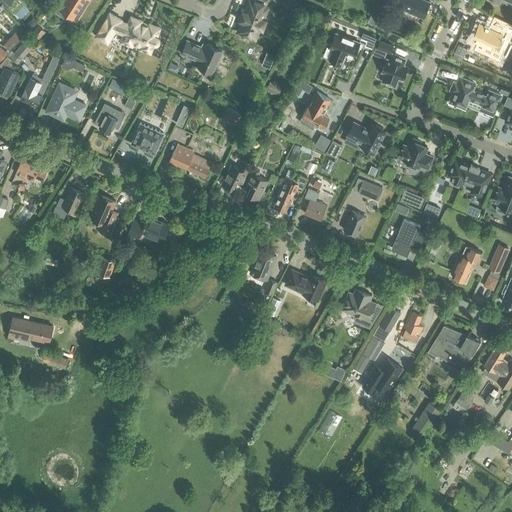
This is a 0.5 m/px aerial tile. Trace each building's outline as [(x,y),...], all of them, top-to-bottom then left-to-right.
[(0,0),(0,9),(4,6),(5,7),(11,0),(0,0)] [(44,0),(40,8),(45,12),(51,0),(44,0)] [(60,9),(57,13),(64,18),(67,14),(69,10),(77,15),(86,0),(63,0),(58,8),(60,9)] [(267,19),(264,18),(268,7),(265,6),(267,0),(252,0),(252,1),(249,0),(245,11),(242,9),(238,20),(241,21),(237,32),(255,39),(260,28),(263,29),(267,19)] [(397,0),(395,5),(422,17),(429,2),(425,0),(397,0)] [(292,8),(288,17),(295,19),(298,10),(292,8)] [(156,43),(158,43),(159,41),(159,39),(159,37),(157,36),(160,27),(149,23),(142,20),(131,16),(127,24),(120,22),(121,19),(110,12),(96,35),(108,42),(114,31),(124,34),(121,41),(151,52),(154,43),(156,43)] [(372,12),(368,21),(376,25),(380,15),(372,12)] [(474,30),(471,36),(473,37),(472,39),(478,41),(475,47),(484,51),(487,45),(501,52),(511,29),(511,24),(494,16),(489,27),(479,23),(475,31),(474,30)] [(29,21),(23,28),(27,32),(34,25),(29,21)] [(38,25),(31,33),(38,40),(42,35),(39,32),(43,28),(38,25)] [(21,26),(3,44),(10,50),(27,32),(23,28),(21,26)] [(358,49),(357,48),(360,42),(353,40),(353,39),(343,35),(335,32),(330,47),(333,49),(329,59),(341,64),(345,54),(354,57),(354,55),(356,56),(358,49)] [(365,45),(372,48),(375,38),(363,33),(361,38),(367,41),(365,45)] [(11,51),(8,54),(18,63),(34,46),(27,39),(14,53),(11,51)] [(376,47),(373,54),(385,58),(387,52),(390,53),(393,45),(380,39),(376,48),(376,47)] [(201,46),(187,40),(181,52),(200,60),(197,65),(201,67),(201,68),(207,71),(208,70),(212,72),(216,63),(218,64),(222,57),(219,56),(220,54),(223,49),(218,47),(208,43),(207,44),(202,42),(201,46)] [(271,67),(276,53),(267,50),(263,64),(271,67)] [(398,78),(402,79),(407,66),(403,65),(406,58),(393,53),(390,60),(386,58),(381,71),(385,73),(382,81),(395,86),(398,78)] [(0,88),(8,93),(18,74),(12,70),(17,64),(8,56),(8,55),(0,64),(0,66),(5,68),(0,78),(0,88)] [(36,106),(45,85),(57,57),(52,55),(41,78),(31,74),(30,78),(29,77),(19,99),(36,106)] [(66,56),(61,66),(67,69),(68,66),(71,65),(73,66),(76,60),(66,56)] [(113,77),(108,86),(124,95),(129,86),(113,77)] [(453,81),(449,90),(453,92),(451,99),(454,101),(454,102),(456,102),(456,101),(466,106),(467,104),(493,114),(501,95),(489,90),(487,95),(473,89),(475,83),(460,77),(457,83),(453,81)] [(282,87),(270,81),(266,89),(278,95),(282,87)] [(53,112),(52,114),(61,118),(64,112),(79,119),(86,105),(71,98),(75,89),(60,82),(47,109),(53,112)] [(329,117),(322,113),(331,99),(317,91),(302,117),(315,125),(316,123),(323,127),(329,117)] [(129,96),(126,104),(134,107),(137,99),(129,96)] [(104,102),(94,122),(100,125),(99,127),(110,133),(113,126),(118,128),(121,121),(125,113),(104,102)] [(240,114),(227,107),(222,118),(235,125),(240,114)] [(182,125),(187,114),(182,112),(176,123),(182,125)] [(361,145),(374,151),(385,131),(382,129),(383,128),(375,124),(375,125),(372,124),(369,129),(354,121),(347,134),(362,142),(361,145)] [(131,143),(155,153),(164,133),(140,122),(131,143)] [(324,150),(330,138),(322,134),(316,145),(324,150)] [(419,169),(419,167),(427,170),(433,156),(425,153),(427,146),(419,143),(420,141),(413,139),(410,147),(404,145),(400,153),(406,156),(404,161),(410,163),(409,165),(410,168),(410,170),(412,171),(415,172),(417,171),(419,169)] [(333,140),(327,151),(336,155),(342,144),(333,140)] [(170,159),(170,160),(183,166),(203,175),(205,176),(211,162),(193,153),(194,151),(177,143),(177,145),(170,159)] [(288,159),(294,162),(301,146),(297,144),(293,152),(292,152),(288,159)] [(321,153),(302,145),(301,149),(320,157),(321,153)] [(473,189),(483,193),(490,173),(479,169),(480,167),(471,164),(470,165),(454,159),(450,170),(454,171),(451,180),(461,184),(462,182),(474,186),(473,189)] [(45,172),(20,161),(14,174),(31,181),(32,177),(41,181),(45,172)] [(237,176),(243,178),(247,167),(240,163),(236,171),(229,167),(221,181),(231,187),(237,176)] [(247,178),(253,181),(247,193),(257,198),(267,178),(257,173),(258,170),(253,167),(247,178)] [(277,194),(272,206),(284,211),(295,188),(300,190),(306,177),(293,171),(289,179),(283,176),(276,193),(277,194)] [(498,187),(493,200),(499,203),(497,206),(497,209),(498,211),(500,212),(503,213),(505,212),(507,210),(509,210),(511,210),(511,177),(509,176),(504,189),(498,187)] [(382,187),(364,179),(359,188),(378,197),(382,187)] [(316,180),(313,185),(319,188),(321,182),(316,180)] [(307,186),(304,195),(309,198),(304,212),(319,218),(324,204),(314,200),(318,191),(307,186)] [(75,212),(83,193),(70,187),(62,207),(57,205),(53,212),(63,217),(67,209),(75,212)] [(405,189),(401,199),(412,203),(412,204),(420,207),(424,197),(416,193),(416,194),(405,189)] [(6,209),(5,208),(9,199),(0,195),(0,218),(1,216),(3,217),(6,209)] [(99,195),(89,218),(99,222),(96,228),(108,234),(117,213),(117,212),(111,210),(115,201),(99,195)] [(23,206),(15,217),(25,224),(32,215),(37,206),(32,203),(28,209),(23,206)] [(427,203),(424,211),(437,216),(440,208),(427,203)] [(466,211),(479,215),(482,207),(469,203),(466,211)] [(342,229),(356,235),(365,215),(351,209),(342,229)] [(134,218),(128,233),(134,236),(139,237),(141,232),(152,236),(150,242),(158,245),(160,240),(161,240),(168,224),(146,215),(143,222),(134,218)] [(395,238),(394,241),(396,241),(393,248),(400,251),(399,252),(407,256),(410,248),(409,248),(411,245),(419,249),(426,233),(418,230),(420,225),(404,218),(399,231),(396,239),(395,238)] [(452,275),(465,280),(474,259),(478,261),(482,252),(469,246),(466,245),(462,254),(461,254),(459,260),(457,259),(454,265),(456,266),(452,275)] [(499,245),(495,254),(497,254),(492,267),(499,271),(508,249),(499,245)] [(248,273),(265,279),(274,256),(258,249),(248,273)] [(96,272),(109,277),(114,261),(102,257),(96,272)] [(326,280),(314,275),(312,279),(291,270),(285,284),(302,292),(302,293),(317,300),(326,280)] [(499,279),(489,274),(483,285),(494,290),(499,279)] [(504,293),(501,300),(511,304),(511,275),(511,276),(508,285),(505,284),(502,292),(504,293)] [(86,282),(94,284),(93,288),(107,291),(109,280),(96,277),(96,278),(88,276),(86,282)] [(265,292),(271,294),(277,282),(270,279),(265,292)] [(349,291),(343,308),(360,315),(357,322),(372,328),(382,310),(368,304),(372,295),(357,289),(355,294),(349,291)] [(273,298),(270,305),(277,309),(281,301),(273,298)] [(388,306),(372,334),(372,335),(382,341),(399,312),(388,306)] [(401,335),(415,341),(422,326),(416,324),(420,315),(411,311),(401,335)] [(19,340),(22,341),(22,338),(30,340),(31,336),(48,341),(52,327),(13,317),(8,335),(19,337),(19,340)] [(443,323),(430,349),(438,354),(439,352),(449,357),(450,356),(458,360),(459,357),(467,362),(481,334),(443,323)] [(372,335),(362,351),(373,357),(383,341),(382,341),(372,335)] [(511,359),(510,359),(508,363),(503,360),(501,358),(506,350),(496,344),(483,364),(486,366),(482,372),(509,388),(511,383),(511,359)] [(44,360),(65,367),(67,358),(45,352),(44,360)] [(362,372),(370,358),(362,353),(354,368),(362,372)] [(375,364),(362,385),(374,392),(378,385),(387,391),(402,367),(388,358),(381,367),(380,367),(376,364),(375,364)] [(455,401),(456,401),(453,406),(462,412),(465,408),(467,408),(474,397),(468,394),(475,384),(469,380),(455,401)] [(489,396),(485,401),(491,404),(494,399),(489,396)] [(424,434),(440,409),(428,401),(412,426),(424,434)] [(333,435),(343,415),(330,408),(320,428),(333,435)] [(462,415),(456,411),(443,429),(448,432),(462,415)] [(511,446),(511,442),(497,435),(492,443),(509,453),(511,446)] [(467,480),(477,467),(468,460),(458,474),(467,480)]
